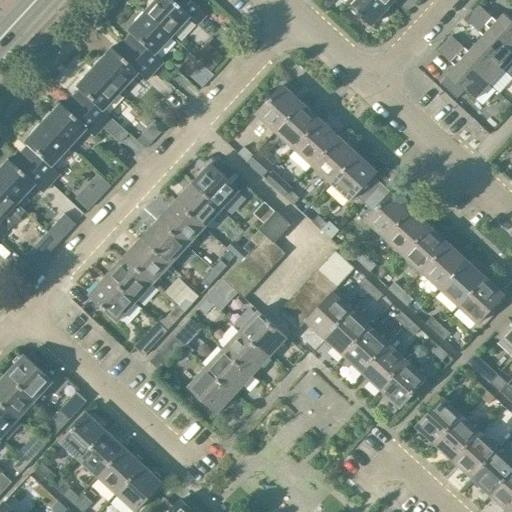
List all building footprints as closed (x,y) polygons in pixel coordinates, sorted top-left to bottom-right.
[(154,0),(145,11),(171,36),(188,18),(197,26),(206,16),(188,0),(154,0)] [(387,7),(379,0),(347,0),(346,2),(370,25),(387,7)] [(481,6),(474,13),(511,48),(511,19),(505,13),(497,22),(481,6)] [(132,37),(124,45),(154,72),(162,63),(153,55),(171,36),(145,11),(126,31),(132,37)] [(511,48),(474,13),(467,21),(484,36),(477,44),(504,69),(510,74),(511,71),(511,48)] [(453,36),(446,43),(490,84),(504,69),(477,44),(469,52),(453,36)] [(490,84),(446,43),(439,51),(456,66),(449,75),(475,99),(490,84)] [(206,68),(217,55),(205,44),(193,56),(206,68)] [(110,48),(93,67),(119,92),(136,73),(145,81),(154,72),(124,45),(116,54),(110,48)] [(81,92),(73,100),(103,128),(111,119),(102,110),(119,92),(93,67),(75,87),(81,92)] [(257,114),(276,132),(302,103),(283,85),(257,114)] [(59,104),(42,123),(68,147),(85,129),(94,137),(103,128),(73,100),(65,109),(59,104)] [(276,132),(294,149),(321,120),(302,103),(276,132)] [(294,149),(313,166),(339,137),(321,120),(294,149)] [(29,148),(22,156),(51,184),(60,175),(50,166),(68,147),(42,123),(23,143),(29,148)] [(313,166),(331,183),(358,154),(339,137),(313,166)] [(238,153),(248,161),(253,155),(244,147),(238,153)] [(248,161),(257,170),(263,176),(274,165),(258,150),(253,155),(248,161)] [(355,194),(364,203),(381,184),(373,176),(376,172),(358,154),(331,183),(350,200),(355,194)] [(8,160),(0,167),(0,187),(17,203),(34,185),(42,193),(51,184),(22,156),(13,165),(8,160)] [(211,163),(193,183),(222,209),(240,190),(211,163)] [(275,187),(285,196),(291,190),(290,190),(292,188),(273,170),(266,178),(275,187)] [(193,183),(177,201),(205,227),(222,209),(193,183)] [(364,219),(383,236),(410,208),(391,190),(390,192),(381,184),(364,203),(373,210),(364,219)] [(0,239),(8,230),(7,229),(11,225),(13,225),(18,220),(18,217),(24,211),(16,204),(17,203),(0,187),(0,239)] [(299,198),(291,190),(285,196),(294,204),(299,198)] [(177,201),(160,220),(188,246),(205,227),(177,201)] [(383,236),(401,253),(428,225),(410,208),(383,236)] [(260,230),(266,235),(274,243),(292,224),(278,211),(260,230)] [(327,224),(318,215),(312,221),(321,230),(327,224)] [(160,220),(143,238),(171,264),(188,246),(160,220)] [(401,253),(421,271),(447,242),(428,225),(401,253)] [(260,230),(252,239),(258,244),(266,235),(260,230)] [(286,253),(274,243),(266,235),(258,244),(277,263),(286,253)] [(143,238),(126,256),(154,282),(171,264),(143,238)] [(252,239),(244,248),(249,253),(250,253),(258,244),(252,239)] [(465,260),(447,242),(421,271),(439,288),(465,260)] [(269,271),(277,263),(258,244),(250,253),(269,271)] [(351,254),(360,262),(366,256),(357,247),(351,254)] [(335,250),(326,259),(345,276),(354,267),(335,250)] [(261,280),(269,271),(250,253),(249,253),(242,262),(261,280)] [(126,256),(109,275),(137,301),(154,282),(126,256)] [(366,256),(360,262),(369,271),(375,264),(366,256)] [(326,259),(318,268),(337,285),(345,276),(326,259)] [(212,269),(219,275),(228,266),(221,260),(212,269)] [(439,288),(457,305),(484,277),(465,260),(439,288)] [(242,262),(234,270),(253,288),(261,280),(242,262)] [(318,268),(310,277),(329,294),(332,291),(337,285),(318,268)] [(219,275),(212,269),(204,278),(211,284),(219,275)] [(253,288),(234,270),(225,279),(245,298),(253,288)] [(137,301),(109,275),(91,294),(119,320),(137,301)] [(310,277),(302,285),(321,303),(329,294),(310,277)] [(367,292),(373,285),(364,277),(358,283),(367,292)] [(484,277),(457,305),(477,323),(503,294),(484,277)] [(397,296),(403,290),(394,281),(388,288),(397,296)] [(302,285),(287,302),(306,320),(321,303),(302,285)] [(373,285),(367,292),(376,300),(382,294),(373,285)] [(220,310),(228,302),(215,290),(208,298),(220,310)] [(413,298),(403,290),(397,296),(407,305),(413,298)] [(305,320),(325,338),(352,309),(332,291),(329,294),(321,303),(306,320),(305,320)] [(179,305),(186,311),(194,303),(187,297),(179,305)] [(214,305),(208,299),(199,308),(206,314),(214,305)] [(297,330),(305,320),(306,320),(287,302),(278,312),(297,330)] [(186,311),(179,305),(170,315),(177,321),(186,311)] [(325,338),(343,355),(370,326),(352,309),(325,338)] [(241,330),(269,356),(287,337),(258,311),(241,330)] [(404,326),(410,319),(401,311),(395,317),(404,326)] [(435,331),(441,325),(432,316),(426,322),(435,331)] [(511,320),(508,318),(496,331),(500,335),(511,321),(511,320)] [(410,319),(404,326),(414,334),(419,328),(410,319)] [(499,335),(511,346),(511,321),(500,335),(499,335)] [(151,330),(137,345),(135,347),(145,356),(168,331),(158,322),(151,330)] [(450,334),(441,325),(435,331),(444,340),(450,334)] [(343,355),(362,372),(389,343),(370,326),(343,355)] [(182,327),(174,336),(183,345),(192,336),(182,327)] [(241,330),(224,349),(252,375),(269,356),(241,330)] [(174,336),(150,362),(160,371),(183,345),(174,336)] [(362,372),(381,389),(408,360),(389,343),(362,372)] [(448,354),(439,345),(433,352),(442,360),(448,354)] [(224,349),(207,367),(235,393),(252,375),(224,349)] [(467,361),(482,375),(489,367),(475,353),(467,361)] [(26,355),(9,374),(37,400),(54,381),(26,355)] [(408,360),(381,389),(400,407),(427,378),(408,360)] [(235,393),(207,367),(189,387),(218,413),(235,393)] [(9,374),(0,383),(0,400),(19,419),(37,400),(9,374)] [(511,397),(511,390),(506,385),(497,376),(491,382),(500,391),(509,400),(511,397)] [(480,395),(486,389),(477,380),(470,387),(480,395)] [(495,398),(486,389),(480,395),(489,404),(495,398)] [(55,417),(66,426),(89,401),(79,392),(55,417)] [(416,426),(435,444),(462,415),(442,397),(416,426)] [(0,400),(0,434),(2,437),(19,419),(0,400)] [(62,442),(81,459),(107,430),(89,413),(62,442)] [(435,444),(454,461),(480,432),(462,415),(435,444)] [(57,436),(66,426),(55,417),(47,426),(57,436)] [(81,459),(99,476),(126,448),(107,430),(81,459)] [(454,461),(472,478),(498,450),(480,432),(454,461)] [(31,446),(23,455),(30,462),(38,453),(31,446)] [(99,476),(118,493),(144,465),(126,448),(99,476)] [(472,478),(490,495),(511,471),(511,462),(498,450),(472,478)] [(30,462),(23,455),(14,466),(21,472),(30,462)] [(35,469),(36,470),(48,481),(54,474),(50,471),(51,471),(42,462),(35,469)] [(144,465),(118,493),(137,511),(164,483),(144,465)] [(511,471),(490,495),(508,511),(511,508),(511,471)] [(43,499),(50,492),(40,482),(33,490),(43,499)] [(69,488),(63,494),(73,503),(79,497),(69,488)] [(58,500),(50,492),(43,499),(52,507),(58,500)] [(80,497),(74,504),(82,511),(85,511),(94,503),(83,494),(80,497)] [(170,511),(194,511),(182,500),(170,511)] [(0,508),(0,511),(16,511),(6,502),(0,508)]
